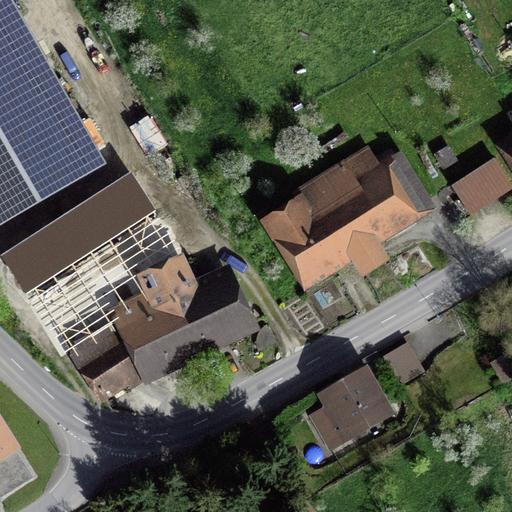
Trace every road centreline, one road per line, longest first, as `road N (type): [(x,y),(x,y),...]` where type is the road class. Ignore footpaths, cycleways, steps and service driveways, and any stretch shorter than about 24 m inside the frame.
road 1 (tertiary): [(119,433),(158,434),(195,423),(511,244)]
road 2 (tertiary): [(0,350),(84,425),(119,433)]
